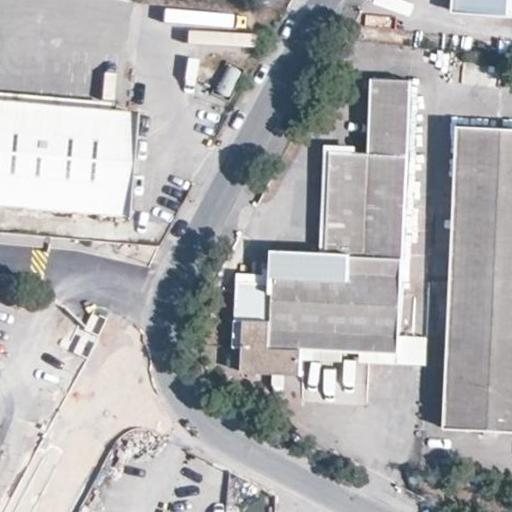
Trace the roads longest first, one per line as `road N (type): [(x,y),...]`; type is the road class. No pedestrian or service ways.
road 1 (residential): [(320,0),(139,306),(111,387)]
road 2 (unknown): [(211,184),(140,41),(0,26)]
road 3 (tertiary): [(111,387),(369,511)]
road 4 (tertiary): [(54,511),(111,387)]
